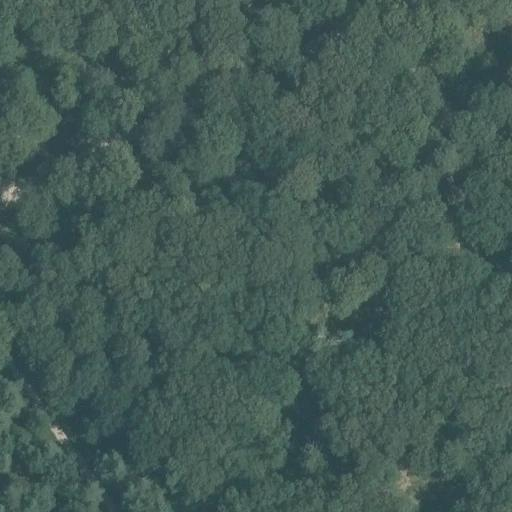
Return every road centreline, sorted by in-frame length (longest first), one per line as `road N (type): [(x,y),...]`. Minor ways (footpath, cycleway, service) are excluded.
road 1 (track): [(0,207),(405,0)]
road 2 (track): [(102,511),(0,370)]
